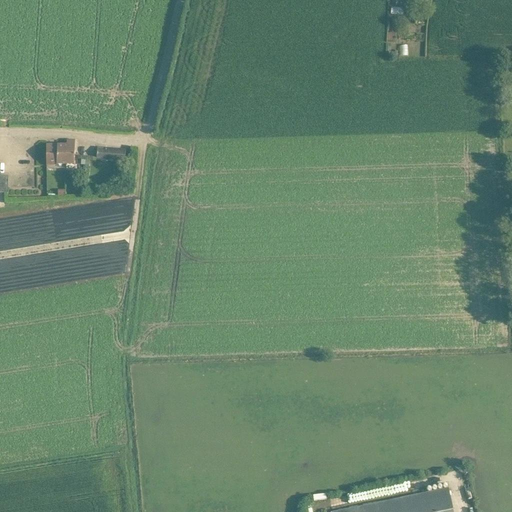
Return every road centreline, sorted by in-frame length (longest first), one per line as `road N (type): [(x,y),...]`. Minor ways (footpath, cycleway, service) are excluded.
road 1 (track): [(145,137),(117,365),(125,447)]
road 2 (unclassified): [(0,131),(145,137),(179,0)]
